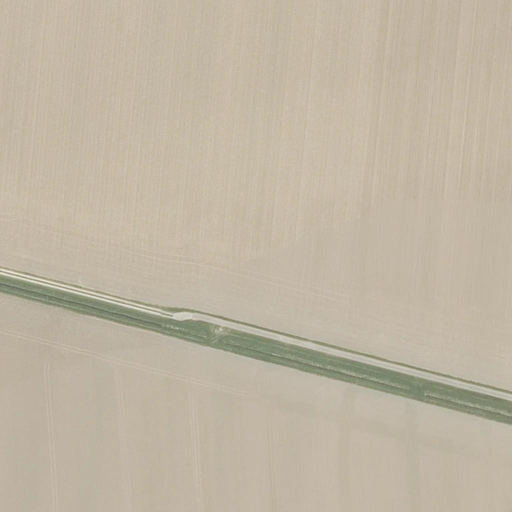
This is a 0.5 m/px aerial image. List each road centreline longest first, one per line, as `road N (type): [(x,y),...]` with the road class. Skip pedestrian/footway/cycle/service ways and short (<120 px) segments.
road 1 (unclassified): [(511,398),(172,316)]
road 2 (track): [(172,316),(0,272)]
